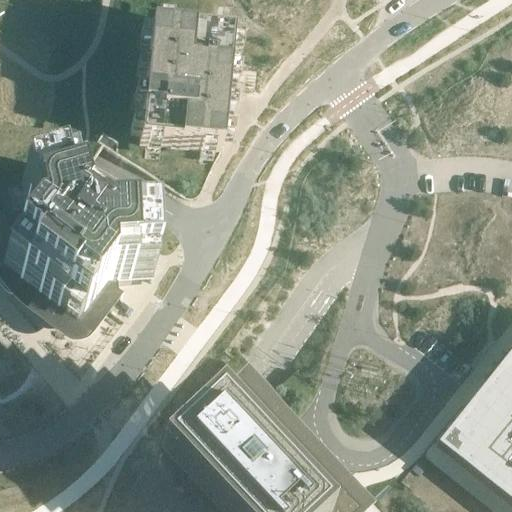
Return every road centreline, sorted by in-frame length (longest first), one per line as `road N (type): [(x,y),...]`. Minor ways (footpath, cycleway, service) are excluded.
road 1 (residential): [(336,75),(259,143),(189,282),(121,375),(54,439),(0,457)]
road 2 (unclassified): [(336,75),(373,126),(390,181),(356,304)]
road 3 (residential): [(441,0),(336,75)]
